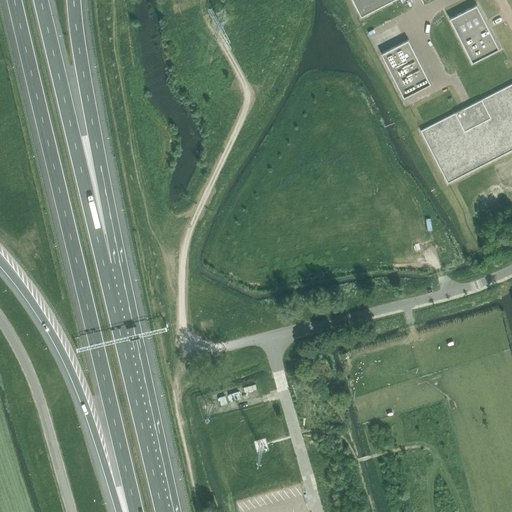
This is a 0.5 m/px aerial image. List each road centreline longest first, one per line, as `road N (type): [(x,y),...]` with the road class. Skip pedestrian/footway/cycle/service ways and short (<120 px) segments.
road 1 (motorway): [(13,0),(135,511)]
road 2 (track): [(228,348),(196,344),(181,317),(186,246),(249,100),(207,17)]
road 3 (motorway): [(0,261),(74,376),(120,511)]
road 4 (motorway): [(103,264),(40,0)]
road 5 (motorway): [(103,264),(100,166),(74,0)]
road 6 (motorway): [(162,511),(103,264)]
road 7 (unclassified): [(269,336),(511,269)]
road 8 (unclassified): [(72,511),(38,393),(0,317)]
road 9 (unclassified): [(318,511),(269,336)]
